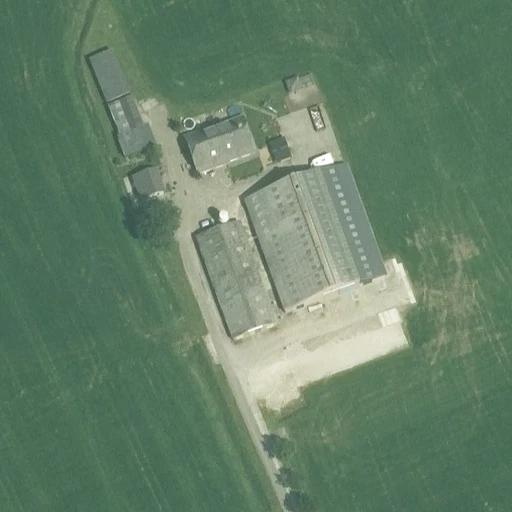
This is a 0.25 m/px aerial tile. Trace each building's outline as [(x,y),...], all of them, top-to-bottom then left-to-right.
[(107,105),(130,96),(112,52),(89,62),(107,105)] [(119,143),(124,158),(156,147),(148,126),(143,128),(132,98),(108,108),(119,137),(116,137),(119,143)] [(213,130),(226,165),(254,155),(241,120),(213,130)] [(213,130),(211,131),(211,130),(183,140),(196,176),(226,165),(213,130)] [(290,159),(283,140),(271,145),(278,163),(290,159)] [(382,279),(341,169),(244,204),(284,315),(382,279)] [(164,194),(155,171),(131,180),(139,203),(164,194)] [(194,240),(232,343),(277,327),(239,224),(194,240)] [(334,369),(402,341),(393,319),(325,347),(334,369)] [(291,379),(314,372),(307,349),(285,355),(291,379)]
